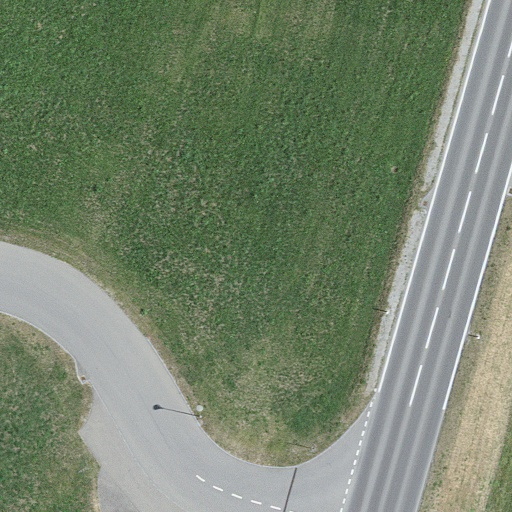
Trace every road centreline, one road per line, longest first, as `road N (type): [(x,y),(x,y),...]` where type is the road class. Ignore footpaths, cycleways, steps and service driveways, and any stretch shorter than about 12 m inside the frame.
road 1 (secondary): [(378,511),(511,37)]
road 2 (residential): [(0,276),(89,319),(174,458),(226,490),(290,511)]
